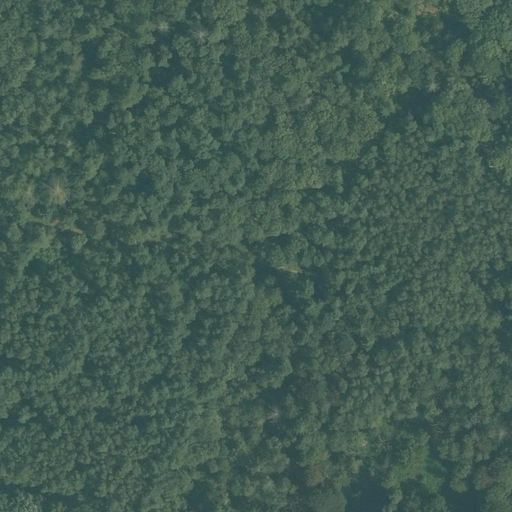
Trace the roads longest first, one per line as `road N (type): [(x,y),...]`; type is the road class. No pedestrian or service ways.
road 1 (unknown): [(222,0),(261,17),(277,35),(274,123),(245,253)]
road 2 (track): [(305,274),(511,398)]
